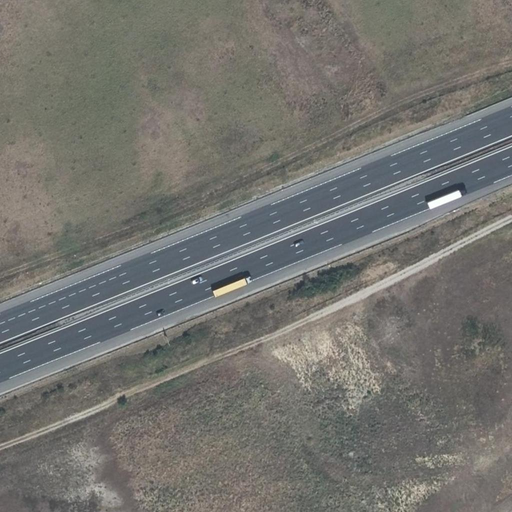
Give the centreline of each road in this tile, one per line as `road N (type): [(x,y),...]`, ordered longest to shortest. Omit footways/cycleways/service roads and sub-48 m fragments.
road 1 (track): [(511,223),(0,448)]
road 2 (motorway): [(0,365),(511,158)]
road 3 (motorway): [(511,120),(0,327)]
